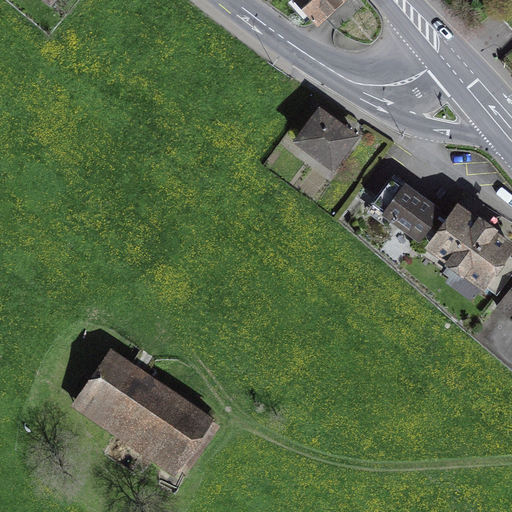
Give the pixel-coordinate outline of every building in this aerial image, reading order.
[(59,0),(39,0),(51,10),(59,0)] [(349,0),(291,0),(317,30),(349,0)] [(319,109),(293,146),(334,176),(361,139),(319,109)] [(392,178),(371,206),(383,216),(382,218),(420,247),(432,231),(437,235),(446,222),(441,219),(445,214),(392,178)] [(437,235),(425,251),(485,297),(489,292),(498,297),(511,277),(511,247),(458,206),(446,222),(437,235)] [(511,289),(495,312),(511,323),(511,289)] [(216,421),(110,350),(69,408),(176,479),(184,467),(191,472),(221,428),(214,424),(216,421)]
